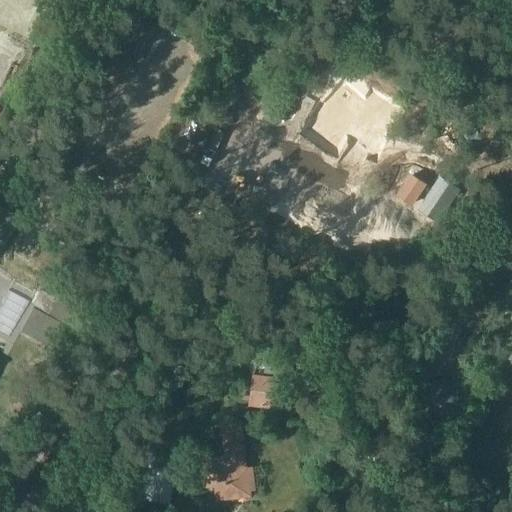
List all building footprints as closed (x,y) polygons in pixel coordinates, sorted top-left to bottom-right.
[(226,57),(212,81),(222,87),(225,82),(241,92),(252,72),(226,57)] [(321,124),(337,136),(358,152),(373,132),(336,105),(321,124)] [(412,174),(399,194),(416,205),(429,185),(412,174)] [(0,254),(24,218),(1,203),(0,204),(0,254)] [(209,363),(203,382),(232,391),(238,372),(209,363)] [(250,402),(288,406),(291,376),(253,372),(250,402)] [(246,468),(239,421),(221,423),(226,456),(214,458),(214,463),(210,464),(211,472),(206,473),(208,487),(217,486),(218,494),(223,494),(226,497),(236,496),(237,492),(254,490),(251,467),(246,468)] [(148,482),(145,498),(167,502),(176,457),(150,452),(145,482),(148,482)] [(125,465),(135,468),(137,462),(127,459),(125,465)]
